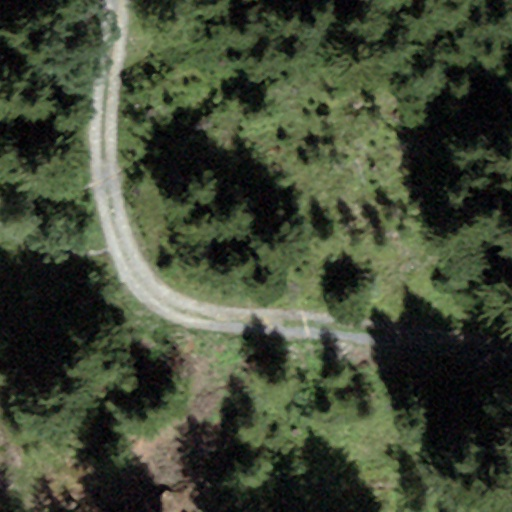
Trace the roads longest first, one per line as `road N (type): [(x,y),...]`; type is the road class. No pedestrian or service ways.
road 1 (track): [(130,275),(172,314),(459,355),(511,371)]
road 2 (track): [(96,0),(97,185),(130,275)]
